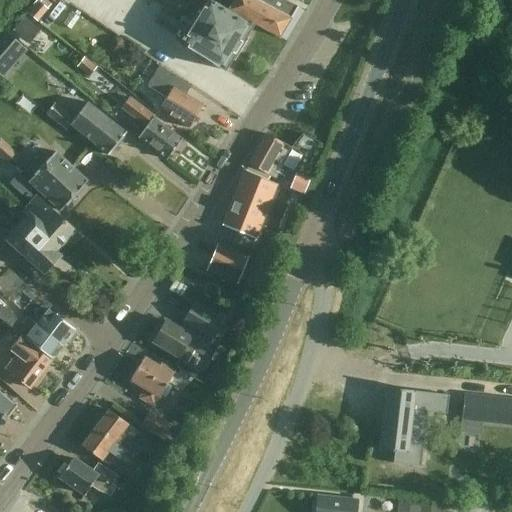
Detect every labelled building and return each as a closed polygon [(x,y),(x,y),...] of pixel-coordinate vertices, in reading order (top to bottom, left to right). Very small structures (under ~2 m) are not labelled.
[(184,14),(176,25),(181,29),(178,34),(185,39),(183,43),(224,70),(252,27),(211,0),(197,22),(184,14)] [(212,0),(281,36),(297,6),(285,0),(212,0)] [(162,4),(155,15),(162,20),(169,9),(162,4)] [(39,5),(29,16),(37,23),(47,11),(39,5)] [(27,20),(15,33),(26,43),(38,30),(27,20)] [(112,43),(111,49),(114,53),(120,54),(124,50),(125,45),(122,40),(116,39),(112,43)] [(76,68),(89,78),(97,67),(84,58),(76,68)] [(161,111),(190,128),(204,105),(186,94),(192,85),(161,66),(149,86),(169,98),(161,111)] [(140,137),(169,159),(184,139),(156,118),(157,117),(131,97),(123,108),(148,127),(140,137)] [(58,103),(49,114),(70,130),(75,125),(110,155),(128,134),(91,103),(77,120),(58,103)] [(291,146),(288,144),(286,143),(269,133),(254,160),(271,169),(278,173),(293,147),(291,146)] [(16,154),(1,140),(0,141),(0,157),(7,164),(16,154)] [(57,152),(35,178),(31,182),(63,211),(90,181),(57,152)] [(12,169),(6,176),(13,182),(19,175),(12,169)] [(225,224),(257,238),(279,184),(247,171),(225,224)] [(26,212),(28,215),(44,229),(40,233),(47,239),(48,237),(60,248),(74,233),(66,226),(67,225),(63,221),(62,223),(55,216),(54,217),(48,211),(49,209),(44,204),(43,205),(34,197),(39,193),(27,182),(28,181),(20,174),(19,175),(13,182),(11,184),(34,204),(26,212)] [(305,195),(311,181),(301,177),(295,191),(305,195)] [(24,220),(28,223),(10,242),(18,249),(17,249),(20,253),(21,252),(34,263),(33,264),(38,269),(39,267),(46,274),(61,257),(56,252),(60,248),(48,237),(47,239),(40,233),(44,229),(28,215),(24,220)] [(210,270),(238,281),(249,256),(220,244),(210,270)] [(0,281),(0,292),(3,295),(18,279),(9,271),(0,281)] [(27,287),(18,279),(3,295),(12,303),(27,287)] [(174,281),(168,290),(180,297),(185,288),(174,281)] [(34,323),(36,324),(63,346),(65,344),(69,348),(77,339),(73,336),(75,333),(49,312),(52,308),(39,296),(38,297),(27,287),(12,303),(22,313),(32,301),(41,307),(35,315),(38,318),(34,323)] [(168,320),(162,330),(160,329),(153,339),(155,341),(154,343),(180,358),(188,363),(196,350),(203,355),(213,339),(214,339),(220,330),(207,322),(212,314),(196,304),(185,321),(186,322),(182,329),(181,328),(168,320)] [(0,319),(22,337),(52,360),(63,346),(36,324),(30,331),(15,320),(16,318),(3,308),(0,311),(0,319)] [(29,389),(52,360),(22,337),(11,351),(17,356),(5,370),(29,389)] [(146,357),(133,379),(147,388),(142,397),(155,405),(170,382),(183,390),(191,376),(181,370),(179,373),(162,364),(161,366),(146,357)] [(379,449),(409,453),(415,408),(446,412),(448,396),(386,388),(379,449)] [(0,428),(11,416),(9,414),(14,408),(17,410),(18,408),(16,406),(17,405),(15,402),(14,404),(5,396),(6,395),(4,393),(3,394),(0,391),(0,428)] [(511,402),(465,397),(462,417),(511,422),(511,402)] [(111,409),(97,427),(136,456),(143,447),(131,438),(136,431),(129,426),(130,424),(111,409)] [(173,425),(152,411),(143,424),(180,447),(190,431),(175,421),(173,425)] [(109,467),(118,455),(130,464),(136,456),(97,427),(84,444),(103,459),(102,461),(109,467)] [(165,461),(156,454),(148,465),(157,472),(165,461)] [(74,457),(61,475),(86,494),(93,484),(104,492),(105,490),(113,496),(119,487),(115,484),(120,478),(99,462),(93,471),(74,457)] [(355,511),(357,501),(317,496),(315,511),(355,511)] [(443,511),(449,511),(490,511),(491,507),(443,502),(443,511)]
